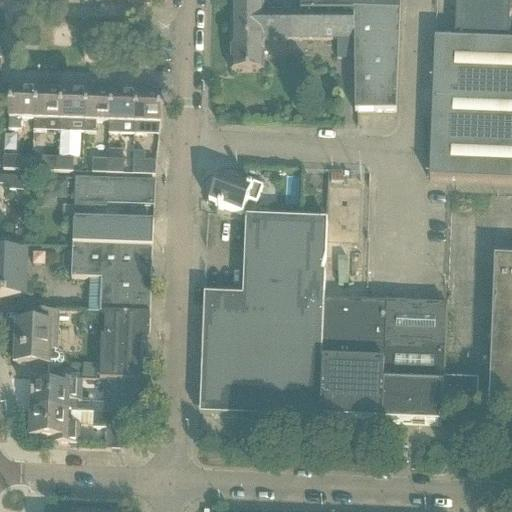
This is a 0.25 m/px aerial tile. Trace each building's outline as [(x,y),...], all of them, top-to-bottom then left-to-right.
[(263,42),(291,42),(291,13),(268,13),(268,7),(263,7),(263,0),(230,0),(231,42),(263,42)] [(301,0),(301,11),(354,13),(400,14),(400,0),(301,0)] [(511,0),(456,0),(455,43),(509,46),(510,0),(511,0)] [(301,13),(291,13),(291,42),(337,42),(354,42),(354,13),(301,11),(301,13)] [(400,14),(354,13),(354,62),(355,113),(396,114),(400,14)] [(263,73),(263,42),(231,42),(231,73),(263,73)] [(354,42),(337,42),(337,62),(354,62),(354,42)] [(511,45),(509,46),(455,43),(434,42),(430,183),(511,185),(511,45)] [(9,112),(8,132),(21,133),(21,121),(32,122),(34,122),(35,93),(10,92),(9,112)] [(34,122),(34,133),(45,134),(46,122),(58,123),(59,123),(60,94),(35,93),(34,122)] [(59,123),(59,134),(71,134),(71,123),(80,123),(83,124),(84,124),(85,94),(60,94),(59,123)] [(108,136),(109,136),(110,95),(85,94),(84,135),(96,135),(96,124),(108,124),(108,136)] [(109,124),(109,136),(121,136),(134,137),(134,125),(135,96),(110,95),(109,124)] [(134,125),(134,137),(146,137),(146,125),(160,126),(161,97),(135,96),(134,125)] [(133,164),(132,178),(155,178),(156,164),(144,164),(144,155),(133,154),(133,164)] [(3,159),(3,173),(19,173),(19,159),(3,159)] [(42,160),(42,174),(57,175),(58,161),(42,160)] [(58,161),(57,175),(73,175),(73,162),(58,161)] [(92,162),(92,176),(107,177),(108,163),(92,162)] [(108,163),(107,177),(123,177),(124,163),(108,163)] [(331,176),(331,184),(343,184),(343,176),(331,176)] [(0,188),(5,188),(5,193),(24,194),(24,180),(0,179),(0,188)] [(223,210),(242,217),(248,202),(256,205),(263,189),(238,180),(236,185),(219,179),(209,205),(219,209),(218,210),(222,212),(223,210)] [(75,181),(73,224),(96,225),(96,222),(97,208),(154,210),(154,209),(155,184),(75,181)] [(54,183),(53,196),(59,202),(67,203),(68,183),(54,183)] [(214,418),(320,423),(325,302),(324,302),(325,273),(322,273),(326,259),(327,222),(245,219),(242,299),(208,297),(207,318),(215,319),(215,331),(202,342),(200,383),(205,383),(204,407),(214,418)] [(73,224),(72,247),(153,250),(154,227),(154,224),(96,222),(96,225),(73,224)] [(87,315),(105,316),(150,318),(153,250),(72,247),(71,280),(88,281),(87,315)] [(0,298),(7,299),(20,299),(22,254),(0,253),(0,298)] [(511,261),(495,260),(489,409),(511,410),(511,261)] [(320,423),(382,425),(386,305),(325,302),(320,423)] [(386,305),(382,425),(441,427),(442,407),(443,379),(446,307),(386,305)] [(15,367),(49,368),(58,368),(60,367),(62,366),(63,366),(64,365),(64,364),(65,363),(65,361),(65,359),(65,357),(64,356),(63,354),(61,353),(60,353),(59,352),(56,352),(57,313),(26,313),(26,327),(16,327),(15,367)] [(99,382),(108,382),(139,384),(141,341),(139,341),(139,335),(149,335),(150,318),(105,316),(105,317),(108,317),(107,340),(101,340),(99,382)] [(83,367),(83,380),(94,381),(94,368),(83,367)] [(478,380),(443,379),(442,407),(477,409),(478,380)] [(108,387),(107,416),(123,416),(146,417),(147,384),(139,384),(108,382),(108,387)] [(32,402),(32,413),(67,415),(68,404),(80,404),(81,386),(60,385),(60,390),(32,389),(32,390),(32,398),(31,398),(31,402),(32,402)] [(67,415),(32,413),(31,439),(30,439),(30,441),(58,442),(58,447),(78,447),(79,429),(67,429),(67,415)] [(94,416),(93,431),(106,431),(106,429),(107,417),(94,416)] [(107,417),(106,429),(123,429),(123,416),(107,416),(107,417)] [(123,429),(106,429),(106,431),(105,452),(123,453),(124,429),(123,429)]
